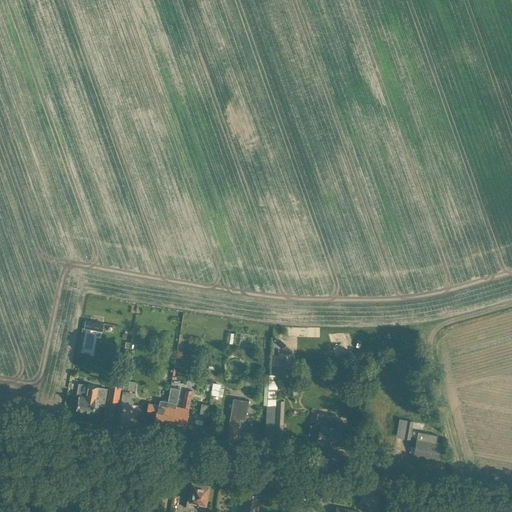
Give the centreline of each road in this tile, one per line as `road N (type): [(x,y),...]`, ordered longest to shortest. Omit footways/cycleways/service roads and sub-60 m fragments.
road 1 (unclassified): [(511,504),(0,416)]
road 2 (track): [(511,303),(448,320),(429,342),(462,495)]
